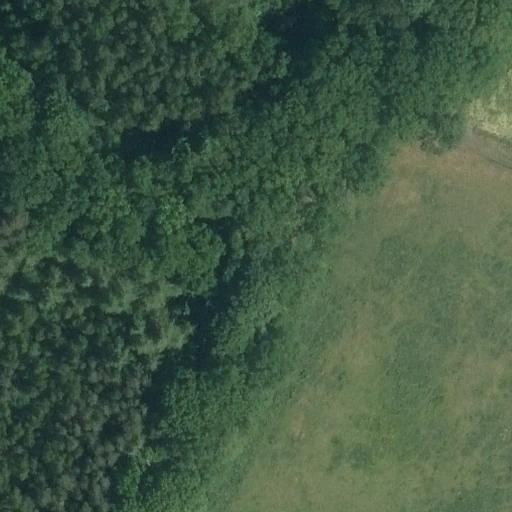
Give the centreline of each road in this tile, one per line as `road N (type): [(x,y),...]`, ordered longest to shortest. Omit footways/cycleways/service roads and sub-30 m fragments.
road 1 (track): [(123,511),(417,0)]
road 2 (track): [(0,53),(73,117),(120,135),(161,131),(275,84)]
road 3 (track): [(275,84),(407,0)]
